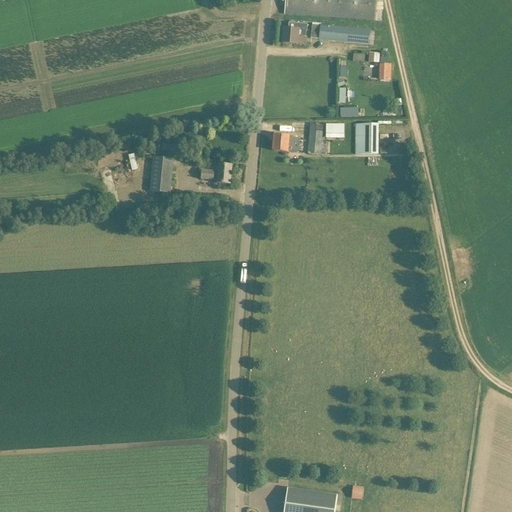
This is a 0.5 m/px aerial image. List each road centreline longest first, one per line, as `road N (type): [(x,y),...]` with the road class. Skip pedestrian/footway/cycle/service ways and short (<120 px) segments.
road 1 (unclassified): [(229,511),(265,0)]
road 2 (track): [(388,0),(463,360),(511,386)]
